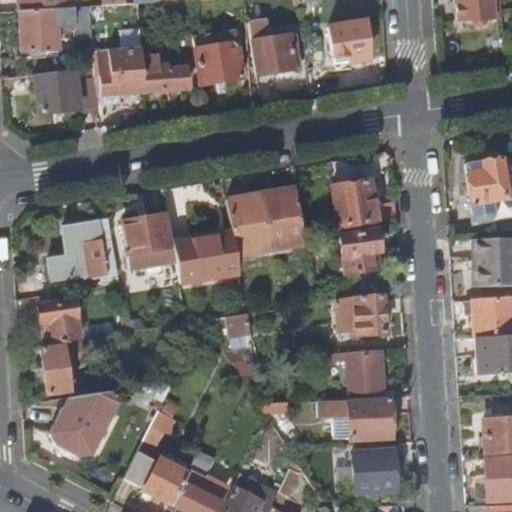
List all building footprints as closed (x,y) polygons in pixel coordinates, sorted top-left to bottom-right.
[(17,0),(18,12),(64,9),(63,0),(17,0)] [(455,4),(455,23),(489,22),(488,0),(451,0),(451,4),(455,4)] [(187,1),(160,3),(160,11),(187,10),(187,1)] [(64,9),(18,12),(15,12),(17,52),(53,51),(52,28),(71,27),(72,38),(90,37),(88,7),(64,9)] [(264,22),(248,26),(259,80),(288,74),(288,76),(301,73),(294,36),(269,41),(264,22)] [(364,61),(357,22),(326,28),(333,66),(364,61)] [(194,52),(199,89),(241,82),(235,45),(222,47),(220,38),(206,40),(207,49),(194,52)] [(143,98),(140,62),(140,55),(108,57),(91,58),(93,72),(93,82),(95,101),(101,101),(143,98)] [(153,61),(140,62),(143,98),(184,95),(183,74),(163,75),(163,71),(154,72),(153,61)] [(95,101),(93,82),(71,83),(70,74),(30,77),(32,113),(96,109),(95,101)] [(480,173),(463,176),(468,205),(504,200),(499,161),(478,165),(480,173)] [(480,173),(478,165),(461,167),(463,176),(480,173)] [(369,184),(331,188),(336,229),(375,225),(369,184)] [(302,245),(301,237),(294,188),(259,194),(268,251),(302,245)] [(224,200),(229,233),(233,257),(268,251),(259,194),(224,200)] [(468,205),(467,205),(470,227),(511,221),(511,210),(510,199),(504,200),(468,205)] [(122,221),(127,255),(169,249),(164,215),(122,221)] [(116,275),(107,219),(62,227),(67,256),(47,259),(51,281),(84,276),(84,280),(116,275)] [(236,275),(233,257),(229,233),(171,242),(178,285),(236,275)] [(339,274),(370,269),(369,257),(375,255),(377,255),(374,234),(334,240),(339,274)] [(511,284),(511,237),(470,238),(471,285),(511,284)] [(377,268),(375,255),(369,257),(370,269),(377,268)] [(472,335),(511,334),(511,326),(510,326),(509,295),(471,299),(472,335)] [(356,299),(355,297),(333,301),(334,333),(349,332),(349,337),(380,335),(378,298),(356,299)] [(73,299),(37,304),(39,322),(46,320),(50,342),(79,337),(73,299)] [(250,305),(242,306),(243,315),(245,315),(252,313),(250,305)] [(201,321),(201,322),(208,332),(226,329),(227,336),(247,333),(245,315),(243,315),(201,321)] [(511,334),(472,335),(474,374),(511,373),(511,334)] [(82,344),(40,350),(45,395),(68,393),(67,387),(74,386),(71,359),(84,357),(82,344)] [(364,355),(326,357),(327,366),(346,366),(347,395),(383,393),(381,359),(364,360),(364,355)] [(253,362),(242,363),(243,378),(253,377),(253,362)] [(90,418),(103,392),(61,398),(41,441),(80,461),(97,427),(86,422),(88,417),(90,418)] [(283,413),(283,403),(255,404),(262,414),(283,413)] [(387,442),(387,403),(315,403),(315,419),(346,420),(347,442),(387,442)] [(511,449),(511,407),(499,408),(500,417),(479,418),(481,451),(511,449)] [(151,427),(171,436),(178,418),(159,410),(151,427)] [(144,438),(156,443),(161,433),(149,427),(144,438)] [(170,507),(180,488),(186,475),(183,473),(162,463),(157,461),(155,464),(147,460),(156,443),(144,438),(121,483),(170,507)] [(394,493),(391,453),(350,457),(353,496),(394,493)] [(197,454),(190,467),(205,475),(211,461),(197,454)] [(167,455),(162,463),(183,473),(187,465),(167,455)] [(511,456),(481,458),(483,500),(511,498),(511,456)] [(297,466),(292,459),(275,494),(286,499),(296,476),(293,474),(297,466)] [(190,467),(186,475),(180,488),(185,490),(193,475),(205,475),(190,467)] [(195,495),(205,475),(193,475),(185,490),(195,495)] [(256,511),(266,511),(275,494),(242,479),(234,497),(228,494),(219,511),(254,511),(255,511),(256,511)] [(180,488),(170,507),(167,511),(213,511),(217,505),(195,495),(185,490),(180,488)]
